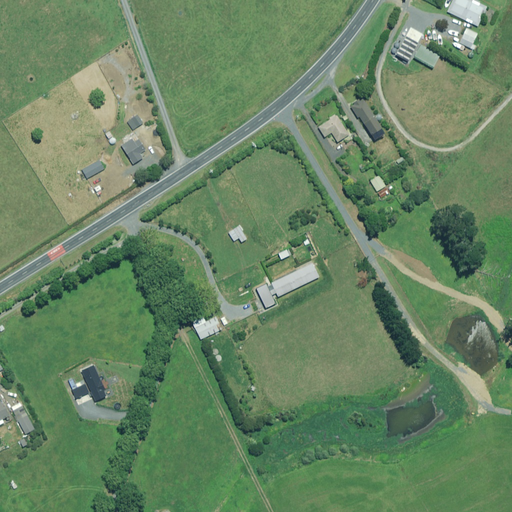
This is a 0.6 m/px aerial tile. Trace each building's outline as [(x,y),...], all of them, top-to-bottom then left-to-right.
[(486,7),(472,0),(452,0),(447,11),(477,26),(486,7)] [(477,33),(465,27),(459,42),(473,49),(475,45),(472,44),(477,33)] [(439,56),(419,45),(413,56),(433,67),(439,56)] [(362,98),(350,107),(357,118),(360,116),(375,139),(385,133),(362,98)] [(145,122),(140,114),(128,122),(133,130),(145,122)] [(348,134),(336,115),(318,126),(325,136),(331,132),(337,142),(348,134)] [(114,134),(108,130),(105,134),(111,138),(114,134)] [(135,142),(131,135),(120,142),(134,164),(147,156),(143,149),(147,146),(141,138),(135,142)] [(106,169),(101,160),(83,169),(88,178),(106,169)] [(376,191),(386,186),(379,175),(370,180),(376,191)] [(386,186),(376,191),(380,198),(390,192),(386,186)] [(247,238),(238,225),(227,232),(233,241),(238,237),(241,242),(247,238)] [(319,277),(311,262),(296,269),(270,281),(273,288),(268,290),(266,285),(258,289),(263,300),(261,300),(264,307),(274,303),(270,295),(276,292),(278,296),(319,277)] [(222,328),(217,316),(206,321),(201,313),(190,318),(200,339),(222,328)] [(214,356),(220,353),(217,347),(211,350),(214,356)] [(220,353),(214,356),(217,362),(223,360),(220,353)] [(101,379),(95,366),(84,371),(89,384),(74,390),(78,399),(93,393),(97,402),(109,397),(106,390),(108,389),(103,379),(101,379)] [(0,402),(0,424),(5,423),(3,419),(9,416),(2,401),(0,402)] [(36,429),(23,405),(14,410),(26,434),(36,429)]
